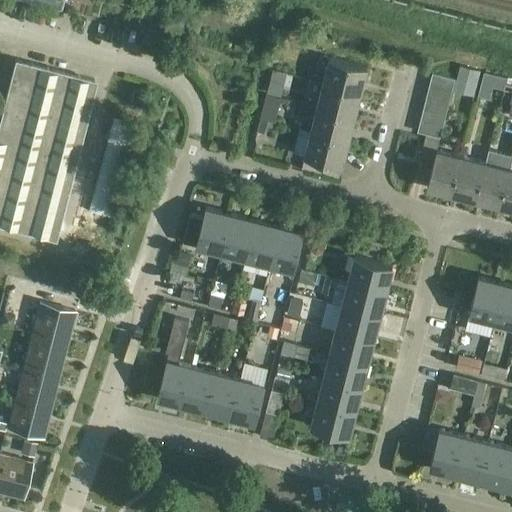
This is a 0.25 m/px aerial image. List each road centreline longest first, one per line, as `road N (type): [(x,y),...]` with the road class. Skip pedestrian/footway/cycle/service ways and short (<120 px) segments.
road 1 (residential): [(102,414),(189,155),(369,200)]
road 2 (residential): [(374,485),(102,414)]
road 3 (residential): [(374,485),(440,218)]
road 4 (residential): [(369,200),(403,65)]
